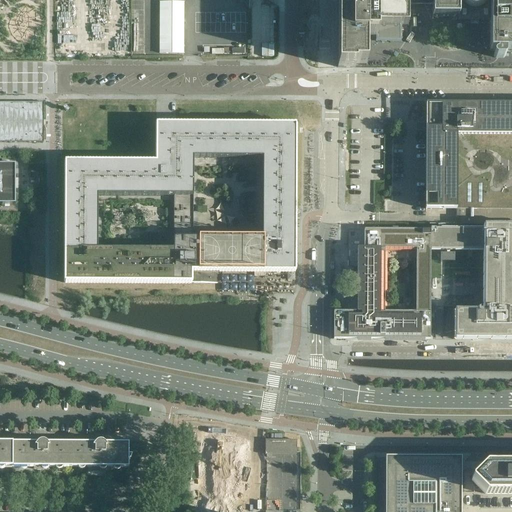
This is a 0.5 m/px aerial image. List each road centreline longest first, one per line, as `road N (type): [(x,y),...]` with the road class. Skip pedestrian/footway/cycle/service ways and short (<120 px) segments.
road 1 (secondary): [(0,345),(188,391),(326,413)]
road 2 (secondary): [(313,389),(0,319)]
road 3 (residential): [(291,70),(0,67)]
road 4 (residential): [(0,90),(291,91)]
road 5 (residential): [(322,349),(331,92)]
road 6 (residential): [(134,500),(167,426),(123,417),(0,416)]
road 7 (residential): [(322,349),(511,349)]
road 8 (secondary): [(326,413),(511,422)]
road 9 (secondary): [(511,403),(328,392)]
road 10 (residential): [(329,80),(511,82)]
road 11 (residential): [(134,500),(0,495)]
